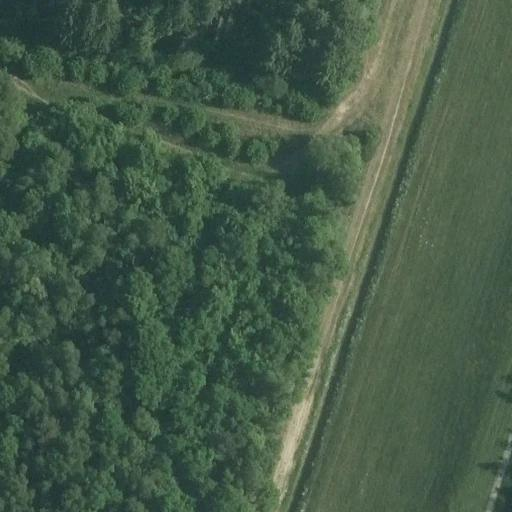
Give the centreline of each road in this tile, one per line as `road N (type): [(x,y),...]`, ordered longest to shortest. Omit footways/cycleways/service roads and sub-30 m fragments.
road 1 (track): [(312,377),(423,0)]
road 2 (track): [(0,85),(268,185)]
road 3 (track): [(376,21),(343,115),(290,176),(268,185)]
road 4 (track): [(312,377),(267,511)]
road 5 (track): [(39,102),(0,225)]
